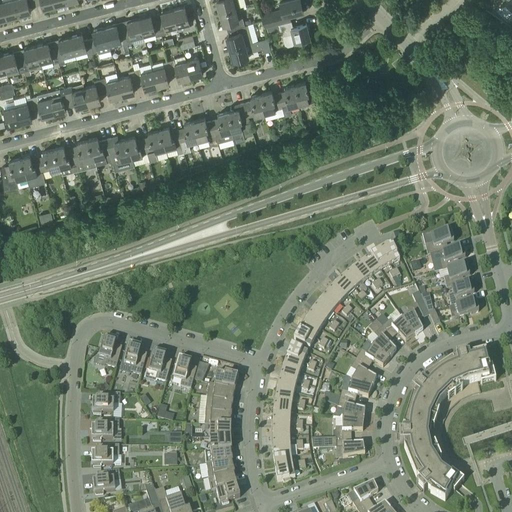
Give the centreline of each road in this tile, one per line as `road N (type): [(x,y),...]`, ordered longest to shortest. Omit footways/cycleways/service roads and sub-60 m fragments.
road 1 (residential): [(257,365),(113,321),(90,325),(74,367),(76,511)]
road 2 (tertiary): [(439,144),(120,262)]
road 3 (tertiary): [(120,262),(445,174)]
road 4 (residential): [(0,148),(224,86)]
road 5 (residential): [(390,464),(386,418),(414,367),(458,341),(511,329)]
road 6 (residential): [(257,365),(296,295),(372,231)]
road 7 (residential): [(224,86),(342,54),(365,34)]
road 8 (residential): [(0,39),(140,0)]
road 9 (residential): [(263,507),(249,455),(257,365)]
road 10 (residential): [(263,507),(390,464)]
road 11 (residential): [(459,124),(432,74),(381,17)]
road 12 (tertiary): [(0,298),(120,262)]
